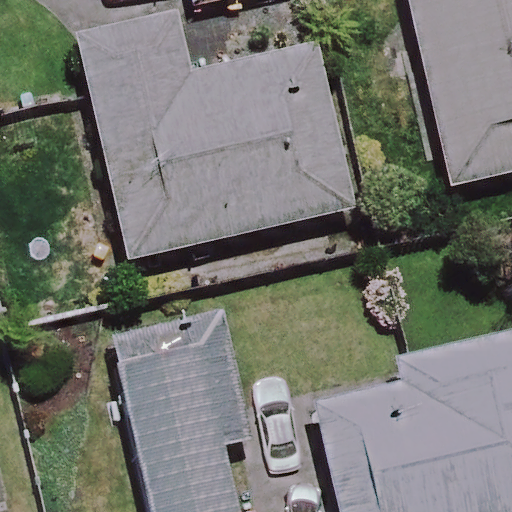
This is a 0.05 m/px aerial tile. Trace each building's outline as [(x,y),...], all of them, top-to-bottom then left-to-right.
[(252,0),(182,0),(186,15),(252,0)] [(511,182),(511,0),(396,0),(446,199),(511,182)] [(184,86),(170,23),(67,46),(117,271),(347,220),(311,58),(184,86)] [(244,446),(216,322),(103,348),(140,511),(232,511),(219,451),(244,446)] [(511,511),(511,343),(389,372),(394,395),(310,415),(332,511),(511,511)]
